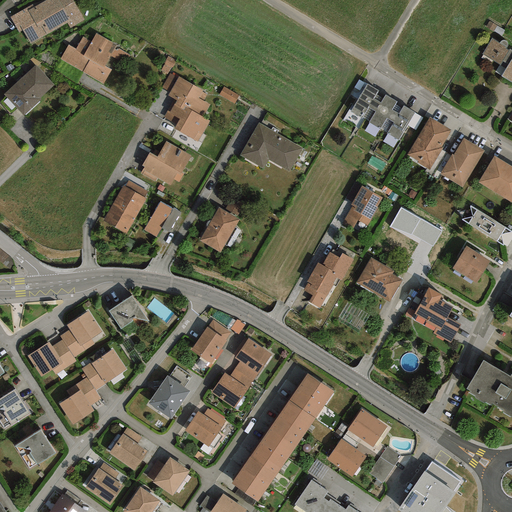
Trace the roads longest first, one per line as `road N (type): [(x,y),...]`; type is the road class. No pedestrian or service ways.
road 1 (residential): [(511,146),(270,0)]
road 2 (tertiary): [(426,426),(270,325),(205,294)]
road 3 (residential): [(426,426),(511,268)]
road 4 (tertiary): [(205,294),(153,278),(40,285)]
road 5 (residential): [(205,294),(114,410)]
